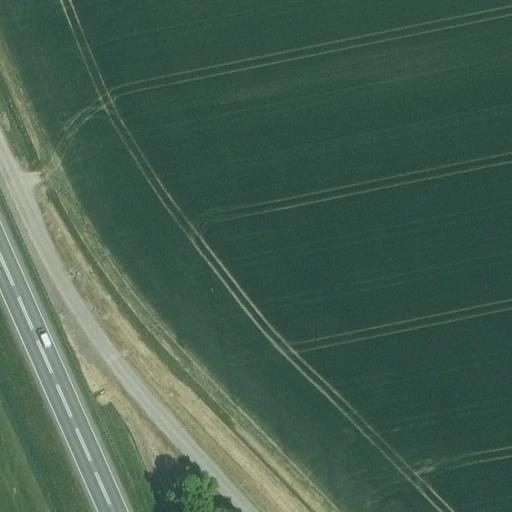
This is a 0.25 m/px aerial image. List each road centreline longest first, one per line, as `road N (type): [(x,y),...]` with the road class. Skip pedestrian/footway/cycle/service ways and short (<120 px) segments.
road 1 (unclassified): [(247,511),(90,337),(44,260),(0,160)]
road 2 (trunk): [(113,511),(0,253)]
